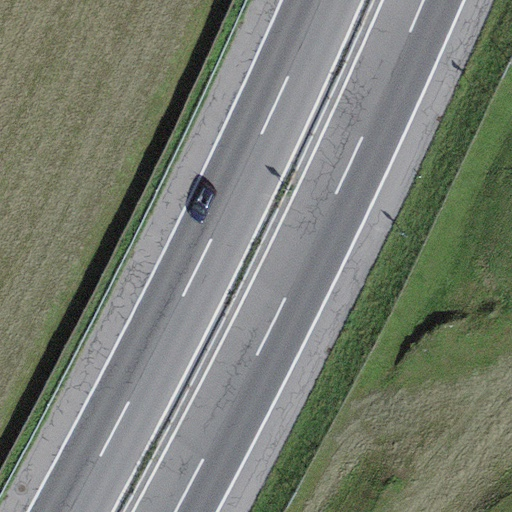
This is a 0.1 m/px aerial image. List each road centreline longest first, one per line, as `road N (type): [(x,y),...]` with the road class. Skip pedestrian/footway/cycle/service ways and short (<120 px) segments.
road 1 (trunk): [(322,0),(200,262),(69,511)]
road 2 (trunk): [(175,511),(424,0)]
